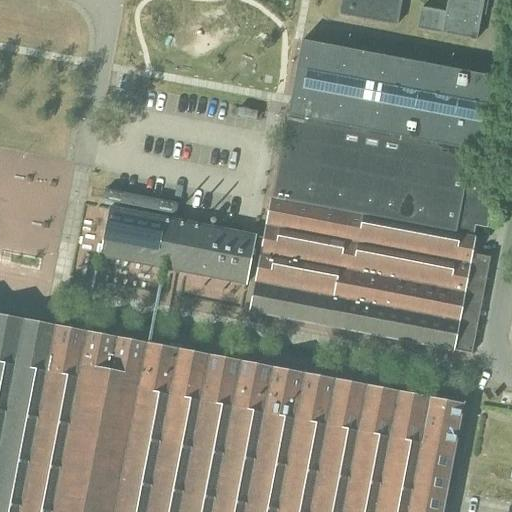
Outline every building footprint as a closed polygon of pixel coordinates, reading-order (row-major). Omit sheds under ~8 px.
[(342,0),(340,15),(397,26),(401,0),(342,0)] [(422,8),(418,30),(476,41),(481,15),(485,15),(487,0),(448,0),(446,13),(422,8)] [(288,117),(250,312),(472,355),(478,325),(483,296),(487,273),(490,261),(490,258),(471,254),(474,238),(473,238),(475,231),(477,218),(489,220),(497,175),(485,173),(489,154),(490,155),(494,132),(504,80),(302,41),(288,117)] [(112,209),(103,257),(104,257),(247,285),(256,237),(112,209)] [(0,511),(441,511),(444,500),(448,481),(448,479),(451,464),(453,454),(462,405),(51,325),(0,315),(0,511)]
